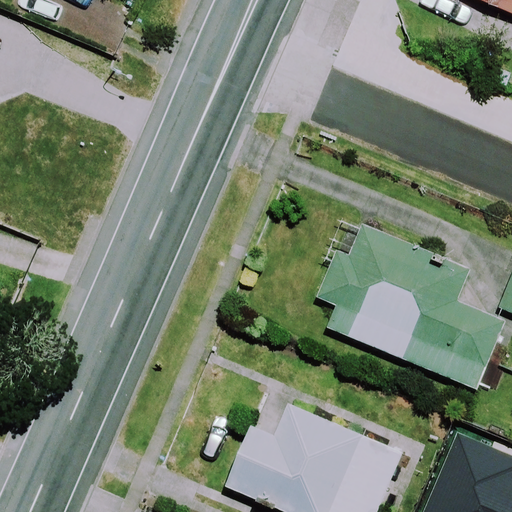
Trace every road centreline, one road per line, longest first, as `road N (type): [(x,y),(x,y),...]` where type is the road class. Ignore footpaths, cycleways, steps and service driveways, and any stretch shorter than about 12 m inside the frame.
road 1 (tertiary): [(34,511),(231,57)]
road 2 (unclassified): [(231,57),(511,173)]
